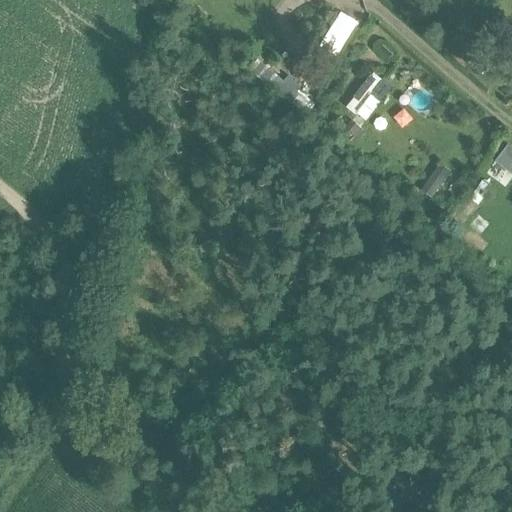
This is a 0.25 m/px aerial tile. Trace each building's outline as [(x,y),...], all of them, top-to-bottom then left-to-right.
[(322,41),(341,53),(362,20),(343,8),(322,41)] [(258,59),(250,70),(307,117),(317,105),(300,91),(303,87),(289,77),(285,82),(258,59)] [(374,75),(348,106),(359,114),(383,82),(374,75)] [(352,120),(345,129),(355,139),(363,129),(352,120)] [(457,169),(471,156),(459,142),(444,155),(457,169)] [(440,164),(421,191),(433,199),(452,172),(440,164)] [(484,251),(493,241),(468,221),(485,201),(471,188),(453,209),(468,222),(460,231),(484,251)]
